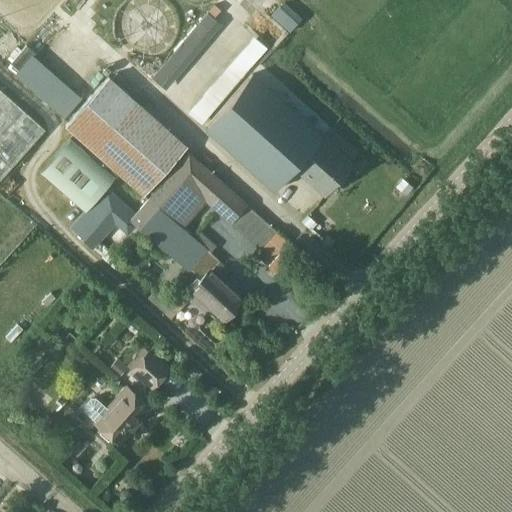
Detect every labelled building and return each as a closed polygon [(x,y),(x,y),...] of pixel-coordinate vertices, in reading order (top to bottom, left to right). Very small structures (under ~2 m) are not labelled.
[(279,0),(270,11),(292,29),(304,15),(286,0),(279,0)] [(207,6),(155,77),(171,88),(222,17),(207,6)] [(5,62),(62,106),(78,86),(21,42),(5,62)] [(325,195),(353,164),(253,75),(206,128),(275,190),(295,167),(325,195)] [(108,78),(66,125),(144,195),(187,148),(108,78)] [(0,179),(45,129),(0,88),(0,179)] [(71,115),(86,95),(78,88),(63,108),(71,115)] [(40,171),(86,210),(115,175),(69,137),(40,171)] [(261,249),(277,231),(189,153),(137,212),(131,219),(134,221),(164,248),(190,269),(190,268),(202,279),(187,295),(206,312),(211,306),(226,319),(243,300),(210,271),(220,260),(182,227),(206,200),(261,249)] [(85,230),(78,236),(83,241),(106,216),(124,232),(134,221),(131,219),(125,213),(123,215),(114,207),(117,205),(107,195),(80,225),(85,230)] [(155,388),(171,369),(151,352),(135,371),(155,388)] [(123,373),(130,362),(117,354),(110,365),(123,373)] [(122,443),(153,408),(130,388),(101,421),(106,425),(104,433),(112,440),(117,439),(122,443)] [(92,392),(82,405),(95,415),(105,402),(92,392)]
